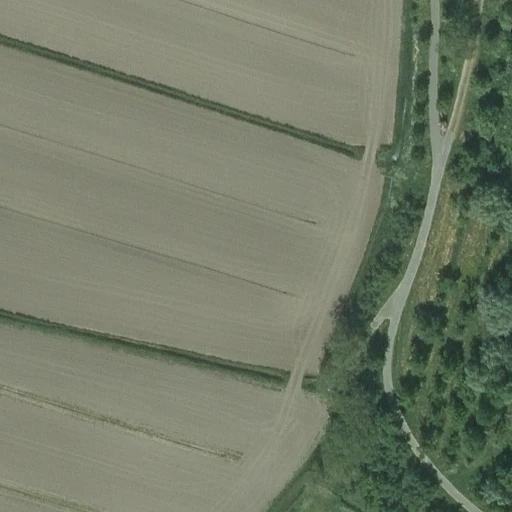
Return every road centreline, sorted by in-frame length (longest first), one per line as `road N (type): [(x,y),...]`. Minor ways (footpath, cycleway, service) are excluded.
road 1 (track): [(384,0),(372,135),(301,349),(271,470),(233,511)]
road 2 (track): [(477,0),(434,183)]
